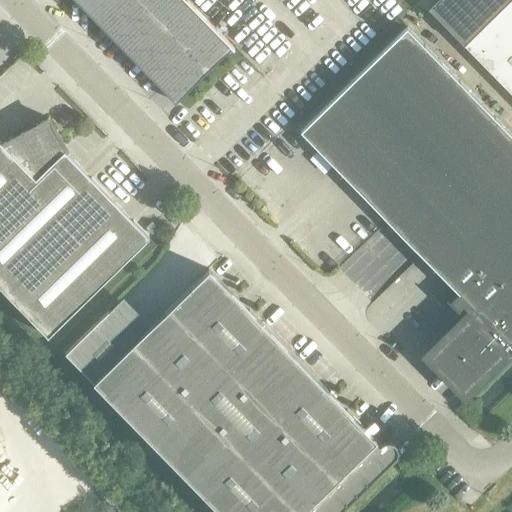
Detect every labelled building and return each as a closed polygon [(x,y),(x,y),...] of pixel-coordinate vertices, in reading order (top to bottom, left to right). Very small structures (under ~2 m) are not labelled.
[(84,0),(94,9),(99,4),(185,92),(232,45),(187,0),(84,0)] [(511,0),(505,0),(462,43),(511,94),(511,0)] [(464,317),(427,354),(463,391),(502,353),(499,349),(506,342),(510,346),(511,343),(511,135),(406,27),(299,130),(387,221),(394,214),(427,248),(420,254),(457,291),(448,299),(446,297),(445,298),(457,310),(464,317)] [(1,143),(0,141),(0,287),(46,335),(148,236),(63,150),(65,148),(48,117),(1,143)] [(180,220),(174,214),(169,220),(174,225),(180,220)] [(64,352),(219,511),(300,511),(302,510),(303,511),(336,511),(393,457),(207,268),(135,338),(107,309),(64,352)]
